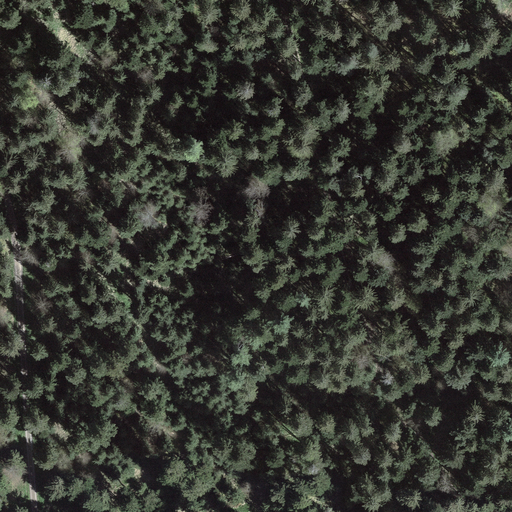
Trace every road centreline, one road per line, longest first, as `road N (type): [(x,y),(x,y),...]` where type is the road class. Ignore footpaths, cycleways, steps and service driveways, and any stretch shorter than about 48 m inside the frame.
road 1 (track): [(293,152),(377,380),(439,453),(465,511)]
road 2 (track): [(32,511),(18,282),(0,186)]
